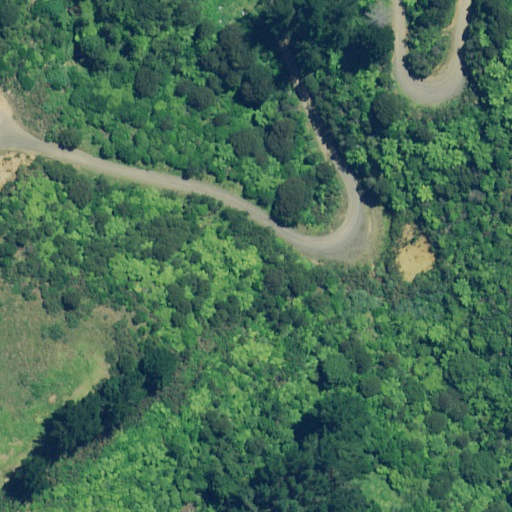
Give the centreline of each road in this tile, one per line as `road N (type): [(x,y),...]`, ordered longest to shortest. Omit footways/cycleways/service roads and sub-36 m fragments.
road 1 (unclassified): [(271,0),(338,152),(380,210),(380,242),(359,261),(339,261),(264,212),(212,190),(24,138),(0,142)]
road 2 (unclassified): [(470,0),(466,61),(457,84),(440,92),(418,87),(404,67),(399,0)]
